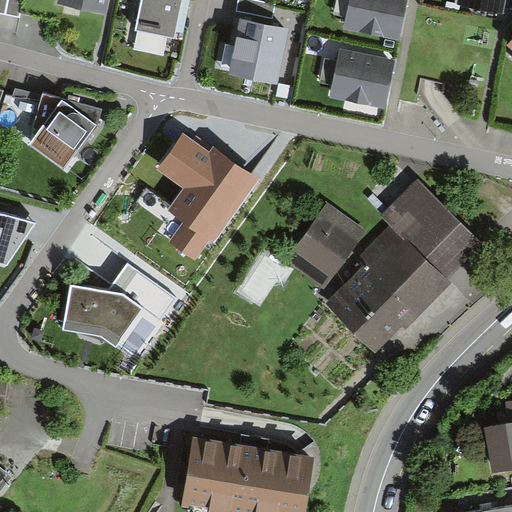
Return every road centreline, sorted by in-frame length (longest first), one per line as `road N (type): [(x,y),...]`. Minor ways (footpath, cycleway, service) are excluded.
road 1 (residential): [(160,94),(5,330),(12,354),(35,370),(197,404)]
road 2 (residential): [(511,166),(183,98)]
road 3 (secondary): [(373,511),(411,414),(511,309)]
road 4 (residential): [(160,94),(0,50)]
